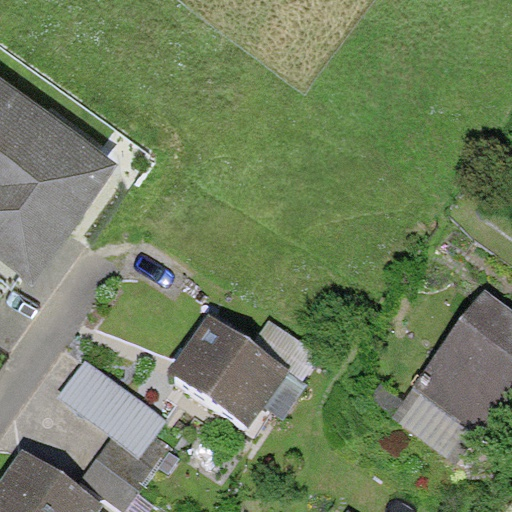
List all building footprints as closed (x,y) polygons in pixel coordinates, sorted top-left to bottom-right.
[(114,161),(0,79),(0,256),(30,278),(114,161)] [(511,312),(484,292),(389,420),(460,472),(482,443),(486,446),(511,409),(511,312)] [(291,373),(210,318),(170,376),(182,384),(251,431),(291,373)] [(114,435),(79,485),(104,501),(118,511),(123,511),(152,471),(135,460),(163,420),(86,366),(63,400),(114,435)] [(79,485),(25,452),(0,491),(0,511),(97,511),(104,501),(79,485)]
